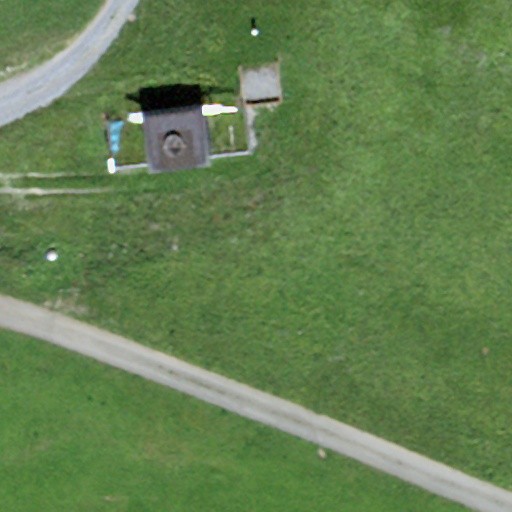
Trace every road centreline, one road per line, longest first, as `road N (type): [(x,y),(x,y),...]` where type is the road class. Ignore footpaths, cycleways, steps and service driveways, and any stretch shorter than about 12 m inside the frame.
road 1 (track): [(511,507),(0,306)]
road 2 (track): [(0,110),(38,89),(129,0)]
